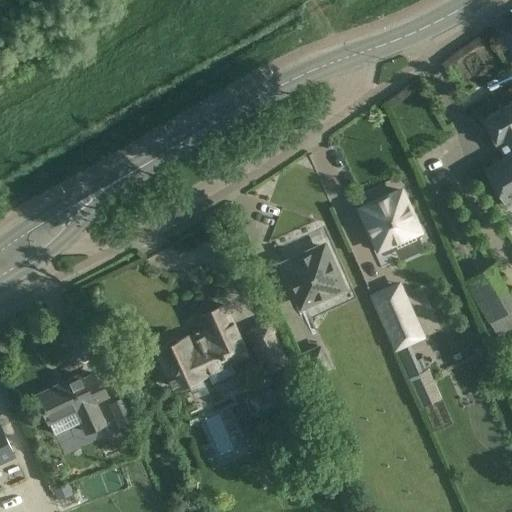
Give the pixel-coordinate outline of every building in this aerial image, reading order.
[(511,101),(482,119),(504,156),(483,168),(503,202),(511,197),(511,101)] [(378,248),(419,230),(401,190),(360,208),(378,248)] [(341,286),(323,246),(283,264),(301,304),(341,286)] [(511,310),(511,296),(492,264),(465,280),(500,338),(511,330),(511,313),(511,311),(511,310)] [(407,303),(400,307),(391,287),(373,295),(396,347),(421,335),(407,303)] [(231,323),(223,305),(201,314),(210,335),(190,344),(186,336),(158,349),(176,387),(203,375),(203,373),(245,354),(231,323)] [(292,363),(271,318),(245,330),(265,375),(292,363)] [(329,366),(320,346),(300,355),(309,375),(329,366)] [(413,350),(401,354),(421,406),(442,398),(429,365),(420,369),(413,350)] [(301,422),(289,396),(287,391),(297,386),(289,371),(275,378),(280,388),(273,391),(271,388),(249,399),(256,413),(277,403),(287,426),(278,431),(284,445),(307,434),(301,422)] [(81,374),(36,395),(54,434),(81,422),(86,432),(104,424),(93,401),(107,395),(98,374),(84,380),(81,374)] [(0,461),(14,454),(0,425),(0,461)] [(333,458),(310,468),(319,487),(342,477),(333,458)]
